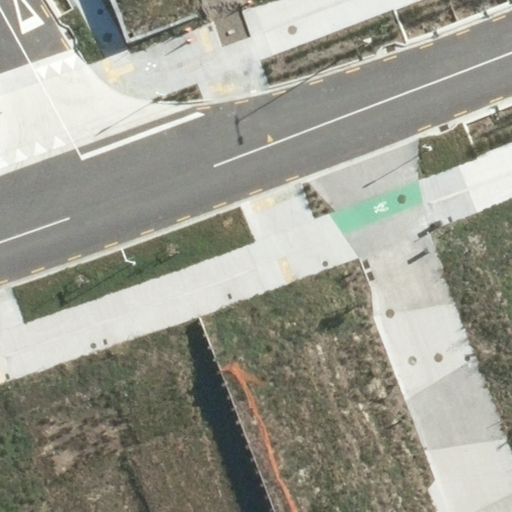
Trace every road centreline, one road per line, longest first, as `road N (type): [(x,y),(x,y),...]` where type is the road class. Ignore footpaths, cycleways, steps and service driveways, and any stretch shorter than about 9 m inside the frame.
road 1 (residential): [(340,113),(488,511)]
road 2 (residential): [(108,202),(340,113)]
road 3 (residential): [(108,202),(0,5)]
road 4 (residential): [(340,113),(511,47)]
